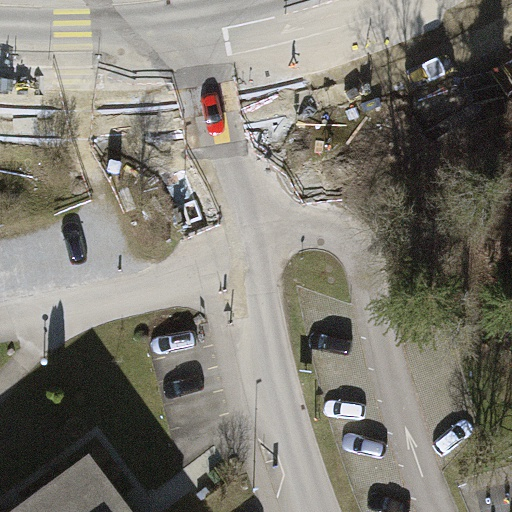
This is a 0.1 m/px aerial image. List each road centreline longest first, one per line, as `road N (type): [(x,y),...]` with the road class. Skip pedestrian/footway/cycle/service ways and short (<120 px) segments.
road 1 (residential): [(314,511),(290,456),(244,270),(208,48)]
road 2 (secondary): [(0,56),(208,48)]
road 3 (secondary): [(208,48),(313,25),(377,0)]
